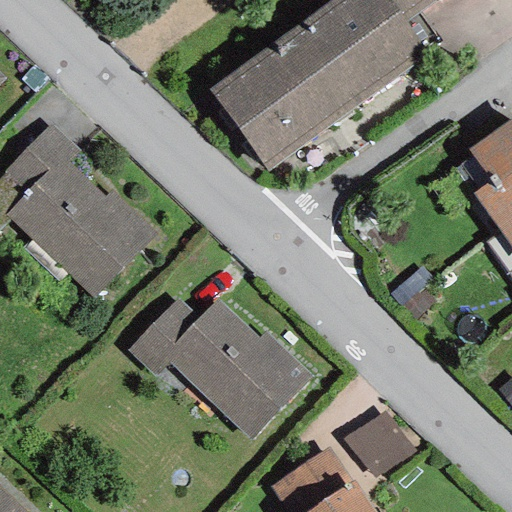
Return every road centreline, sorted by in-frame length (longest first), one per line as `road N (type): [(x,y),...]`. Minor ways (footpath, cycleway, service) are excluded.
road 1 (residential): [(262,249),(2,0)]
road 2 (residential): [(511,483),(262,249)]
road 3 (residential): [(511,69),(262,249)]
